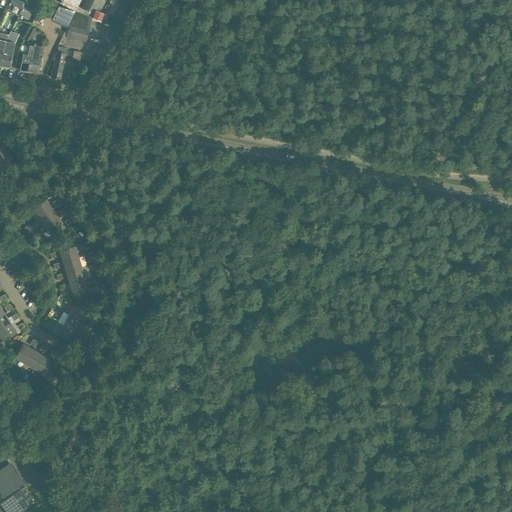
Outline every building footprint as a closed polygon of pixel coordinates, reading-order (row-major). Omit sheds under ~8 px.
[(10,0),(9,4),(15,6),(20,8),(24,1),(22,0),(10,0)] [(75,11),(80,0),(61,0),(60,3),(75,11)] [(90,13),(96,0),(85,0),(81,9),(90,13)] [(110,0),(108,5),(114,9),(118,0),(110,0)] [(41,4),(25,1),(22,9),(36,14),(41,4)] [(67,26),(74,12),(58,7),(52,19),(67,26)] [(101,22),(104,14),(95,10),(92,19),(101,22)] [(86,42),(88,30),(90,31),(92,18),(75,12),(71,19),(69,26),(66,37),(86,42)] [(29,42),(36,29),(30,26),(24,39),(29,42)] [(0,66),(9,68),(12,53),(14,43),(5,41),(0,65),(0,66)] [(28,72),(33,43),(28,42),(26,53),(23,53),(20,70),(28,72)] [(42,45),(33,43),(28,72),(37,74),(42,45)] [(65,54),(66,48),(58,47),(57,52),(56,52),(54,62),(51,77),(60,79),(63,64),(65,54)] [(5,148),(9,142),(5,139),(1,145),(5,148)] [(14,154),(18,149),(14,146),(10,151),(14,154)] [(0,167),(3,170),(13,157),(3,150),(0,154),(0,167)] [(39,218),(52,209),(46,199),(32,208),(39,218)] [(45,227),(58,218),(52,209),(39,218),(45,227)] [(51,237),(65,228),(58,218),(45,227),(51,237)] [(62,262),(78,257),(75,246),(59,250),(62,262)] [(66,272),(81,268),(78,257),(62,262),(66,272)] [(69,283),(84,279),(81,268),(66,272),(69,283)] [(72,294),(88,290),(84,279),(69,283),(72,294)] [(83,323),(89,313),(74,305),(69,315),(83,323)] [(0,329),(10,323),(4,314),(0,316),(0,329)] [(77,333),(83,323),(69,315),(63,325),(77,333)] [(0,337),(3,342),(16,333),(10,323),(0,329),(0,337)] [(71,343),(77,333),(63,325),(57,335),(71,343)] [(24,364),(33,350),(23,344),(14,358),(24,364)] [(34,370),(42,355),(33,350),(24,364),(34,370)] [(44,375),(52,361),(42,355),(34,370),(44,375)] [(4,458),(0,461),(0,491),(3,496),(6,494),(11,502),(7,504),(12,511),(31,498),(24,487),(23,487),(21,484),(22,483),(17,474),(18,473),(12,464),(10,466),(9,464),(8,465),(4,458)]
